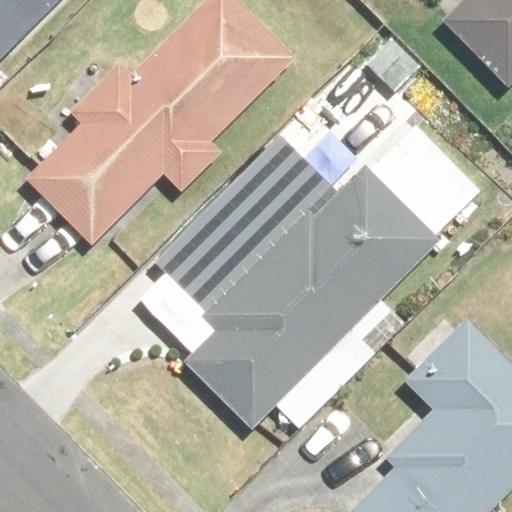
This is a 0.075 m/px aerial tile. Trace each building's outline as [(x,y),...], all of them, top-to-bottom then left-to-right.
[(0,0),(0,78),(78,0),(0,0)] [(218,132),(294,59),(238,0),(228,0),(152,73),(136,57),(75,114),(91,131),(40,179),(101,243),(175,172),(195,193),(238,152),(218,132)] [(511,0),(478,0),(455,24),(511,80),(511,0)] [(211,318),(223,330),(195,360),(269,430),(456,235),(451,230),(490,189),(427,129),(388,170),(382,164),(331,218),(317,204),(276,248),(226,200),(167,262),(218,311),(211,318)] [(417,384),(444,411),(396,461),(404,468),(361,511),(496,511),(511,497),(511,350),(480,320),(417,384)]
